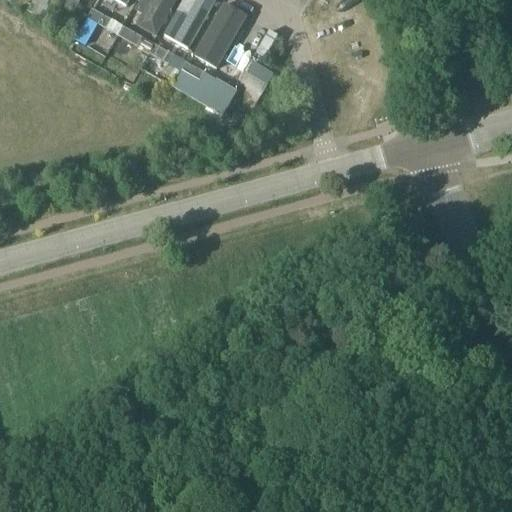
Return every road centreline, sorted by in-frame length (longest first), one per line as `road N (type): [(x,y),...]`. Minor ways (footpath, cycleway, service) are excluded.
road 1 (unclassified): [(0,262),(330,171)]
road 2 (unclassified): [(511,374),(430,143)]
road 3 (residential): [(330,171),(287,21),(249,0)]
